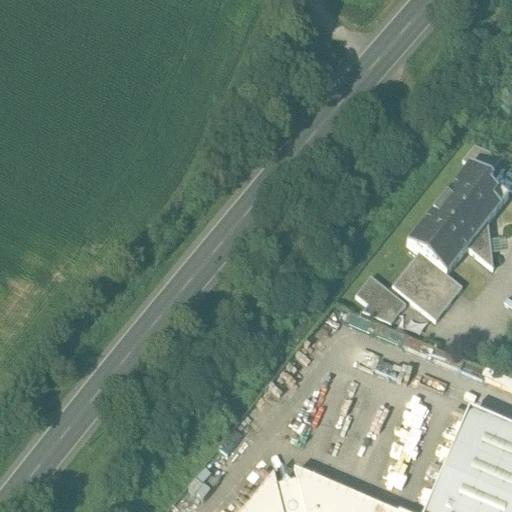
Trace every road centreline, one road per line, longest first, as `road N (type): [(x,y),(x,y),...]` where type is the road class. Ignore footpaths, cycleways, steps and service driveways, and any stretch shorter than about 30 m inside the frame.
road 1 (primary): [(0,511),(430,0)]
road 2 (track): [(263,0),(197,162)]
